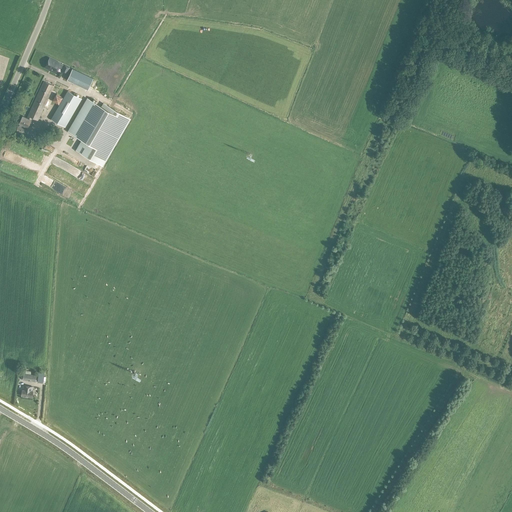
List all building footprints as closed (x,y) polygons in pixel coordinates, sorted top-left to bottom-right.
[(49,58),(45,68),(55,73),(58,66),(63,68),(61,71),(67,74),(70,67),(64,65),(60,64),(61,63),(49,58)] [(73,68),(68,79),(88,88),(93,78),(73,68)] [(44,81),(28,116),(32,118),(38,120),(48,99),(54,86),(44,81)] [(54,90),(63,94),(65,88),(56,84),(54,90)] [(65,127),(82,99),(68,91),(65,96),(52,119),(65,127)] [(52,100),(51,104),(56,106),(60,96),(53,93),(50,100),(52,100)] [(103,166),(125,128),(130,118),(104,103),(102,106),(87,98),(68,131),(82,139),(76,150),(103,166)] [(23,116),(19,123),(20,124),(27,127),(28,127),(31,120),(32,118),(28,116),(27,118),(23,116)] [(17,128),(16,131),(26,133),(27,128),(27,127),(20,124),(20,126),(18,126),(17,128)] [(51,162),(71,172),(74,167),(55,156),(51,162)] [(36,382),(37,375),(23,373),(22,380),(36,382)] [(21,396),(32,397),(33,390),(32,390),(32,387),(24,386),(24,390),(22,390),(21,396)]
